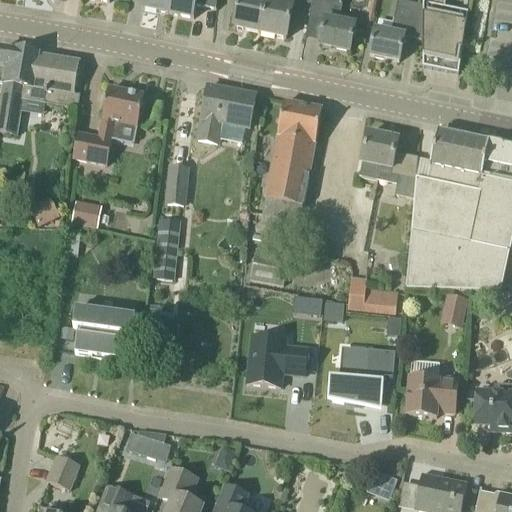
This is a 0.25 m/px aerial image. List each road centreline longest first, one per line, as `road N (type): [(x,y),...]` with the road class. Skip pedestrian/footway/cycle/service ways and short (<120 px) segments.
road 1 (residential): [(0,24),(501,127)]
road 2 (residential): [(511,467),(411,452),(352,456),(34,407)]
